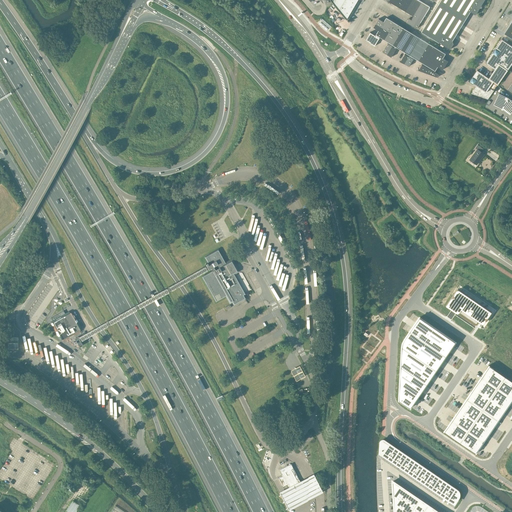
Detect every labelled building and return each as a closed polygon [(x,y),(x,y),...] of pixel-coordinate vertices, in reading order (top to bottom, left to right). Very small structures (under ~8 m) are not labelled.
[(333,0),(333,2),(336,7),(339,11),(339,12),(341,14),(343,15),(345,18),(347,20),(349,22),(347,19),(357,0),(333,0)] [(412,0),(402,0),(398,7),(406,11),(412,0)] [(412,0),(406,11),(414,16),(422,2),(419,0),(412,0)] [(441,0),(438,5),(465,21),(470,11),(476,15),(480,7),(482,7),(482,5),(484,0),(441,0)] [(414,16),(411,20),(409,18),(407,22),(417,28),(430,6),(422,2),(414,16)] [(452,41),(465,21),(438,5),(421,32),(450,49),(454,43),(453,43),(452,41)] [(389,31),(395,23),(392,21),(386,17),(384,22),(379,19),(376,23),(389,31)] [(380,37),(384,40),(389,31),(376,23),(373,27),(378,30),(376,35),(380,37)] [(395,23),(389,31),(384,40),(388,42),(388,43),(387,43),(388,43),(383,51),(382,51),(387,54),(403,28),(395,23)] [(412,33),(403,28),(387,54),(392,57),(391,57),(396,49),(397,49),(396,48),(397,47),(401,50),(412,33)] [(380,37),(376,35),(375,35),(370,32),(370,33),(366,39),(375,46),(379,38),(380,38),(379,38),(380,37)] [(420,38),(412,33),(401,50),(406,53),(405,54),(405,53),(404,54),(405,54),(400,61),(405,64),(420,38)] [(429,43),(420,38),(405,64),(409,66),(410,66),(409,66),(413,59),(414,59),(413,59),(414,58),(418,60),(429,43)] [(511,46),(502,39),(487,60),(487,61),(487,62),(487,63),(488,64),(493,67),(492,69),(494,71),(492,73),(490,72),(487,77),(477,70),(470,81),(477,86),(473,91),(473,92),(473,93),(473,94),(474,94),(488,99),(511,63),(511,46)] [(439,74),(438,74),(435,71),(435,70),(427,65),(432,57),(437,49),(429,43),(418,60),(423,63),(422,64),(419,70),(418,69),(418,70),(437,77),(438,77),(439,77),(439,76),(439,75),(439,74)] [(437,49),(432,57),(445,65),(448,61),(443,58),(446,54),(439,50),(437,49)] [(445,65),(432,57),(427,65),(435,70),(438,66),(443,69),(445,65)] [(510,114),(511,111),(511,100),(508,97),(499,93),(494,104),(501,108),(503,109),(510,114)] [(477,149),(470,160),(477,165),(484,154),(481,152),(483,149),(478,144),(475,148),(477,149)] [(208,262),(205,263),(207,265),(208,267),(209,269),(211,267),(213,270),(202,276),(216,301),(226,295),(230,301),(232,300),(234,304),(245,298),(243,294),(244,293),(231,269),(232,267),(229,262),(225,263),(218,250),(205,257),(208,262)] [(83,341),(209,269),(208,267),(207,265),(80,336),(82,339),(83,341)] [(460,286),(446,306),(452,310),(447,317),(451,320),(456,313),(455,315),(474,328),(477,325),(483,329),(496,310),(460,286)] [(60,312),(51,317),(51,319),(53,322),(52,322),(52,323),(51,323),(53,325),(57,331),(56,331),(59,336),(59,335),(62,340),(74,333),(77,331),(80,330),(70,312),(66,315),(63,311),(63,310),(62,311),(60,312)] [(496,351),(509,360),(511,355),(511,315),(504,325),(511,330),(496,351)] [(420,317),(410,331),(446,356),(456,342),(420,317)] [(404,340),(402,346),(436,370),(446,356),(410,331),(404,340)] [(7,347),(18,348),(18,335),(8,335),(7,347)] [(80,347),(81,345),(83,345),(80,340),(79,337),(78,338),(75,339),(76,340),(74,341),(75,342),(77,341),(79,346),(80,347)] [(402,346),(401,366),(427,384),(436,370),(402,346)] [(305,375),(299,364),(294,367),(290,369),(296,379),(300,377),(305,375)] [(489,365),(482,376),(497,386),(505,375),(489,365)] [(401,366),(399,400),(410,408),(427,384),(401,366)] [(511,380),(505,375),(497,386),(511,396),(511,380)] [(482,376),(474,387),(490,398),(497,386),(482,376)] [(511,396),(497,386),(490,398),(505,408),(511,398),(511,396)] [(474,387),(467,398),(482,409),(490,398),(474,387)] [(467,398),(459,410),(475,420),(482,409),(467,398)] [(490,398),(482,409),(498,419),(505,408),(490,398)] [(482,409),(475,420),(490,430),(498,419),(482,409)] [(459,410),(452,421),(467,431),(475,420),(459,410)] [(475,420),(467,431),(483,442),(490,430),(475,420)] [(452,421),(444,432),(460,442),(467,431),(452,421)] [(467,431),(460,442),(476,453),(483,442),(467,431)] [(380,443),(379,452),(383,455),(390,445),(384,440),(383,440),(381,440),(380,441),(380,443)] [(390,445),(383,455),(387,458),(395,447),(390,445)] [(395,447),(387,458),(392,460),(399,450),(395,447)] [(399,450),(392,460),(396,463),(403,453),(399,450)] [(403,453),(396,463),(400,466),(407,456),(403,453)] [(407,456),(400,466),(404,469),(411,458),(407,456)] [(411,458),(404,469),(408,471),(415,461),(411,458)] [(415,461),(408,471),(412,474),(419,464),(415,461)] [(283,476),(278,478),(282,486),(287,484),(289,488),(300,483),(291,464),(280,470),(283,476)] [(419,464),(412,474),(416,477),(423,467),(419,464)] [(423,467),(416,477),(420,480),(427,469),(423,467)] [(427,469),(420,480),(424,483),(431,472),(427,469)] [(431,472),(424,483),(428,485),(435,475),(431,472)] [(314,473),(280,491),(289,509),(323,491),(314,473)] [(435,475),(428,485),(432,488),(439,478),(435,475)] [(439,478),(432,488),(436,491),(443,480),(439,478)] [(443,480),(436,491),(440,494),(447,483),(443,480)] [(411,493),(393,481),(394,501),(402,506),(411,493)] [(447,483),(440,494),(444,496),(451,486),(447,483)] [(451,486),(444,496),(448,499),(455,489),(451,486)] [(455,489),(448,499),(454,503),(457,499),(456,499),(457,497),(458,498),(458,493),(455,489)] [(411,493),(402,506),(411,511),(419,499),(411,493)] [(411,511),(410,511),(422,511),(428,505),(419,499),(411,511)] [(72,501),(66,511),(67,511),(75,511),(80,505),(72,501)] [(402,506),(394,501),(395,511),(394,511),(410,511),(411,511),(402,506)]
